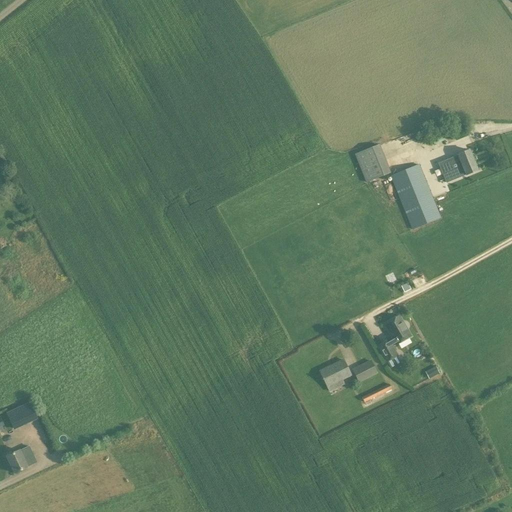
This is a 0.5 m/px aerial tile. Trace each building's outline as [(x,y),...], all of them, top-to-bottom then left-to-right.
[(366,184),(391,173),(379,145),(354,155),(366,184)] [(450,152),(437,157),(448,183),(479,170),(470,150),(458,155),(459,156),(453,158),(450,152)] [(419,164),(389,176),(411,231),(441,218),(419,164)] [(390,341),(389,340),(376,347),(386,363),(398,356),(392,345),(394,343),(395,345),(411,337),(399,316),(384,324),(392,340),(390,341)] [(327,387),(332,385),(334,389),(342,385),(340,381),(351,376),(343,360),(319,371),(327,387)] [(358,384),(377,374),(370,360),(351,370),(358,384)] [(434,367),(425,373),(428,378),(437,373),(434,367)] [(389,384),(361,398),(364,403),(391,389),(389,384)] [(37,419),(29,402),(6,413),(14,431),(37,419)] [(27,468),(27,467),(34,463),(31,458),(24,462),(19,451),(6,457),(14,474),(27,468)]
